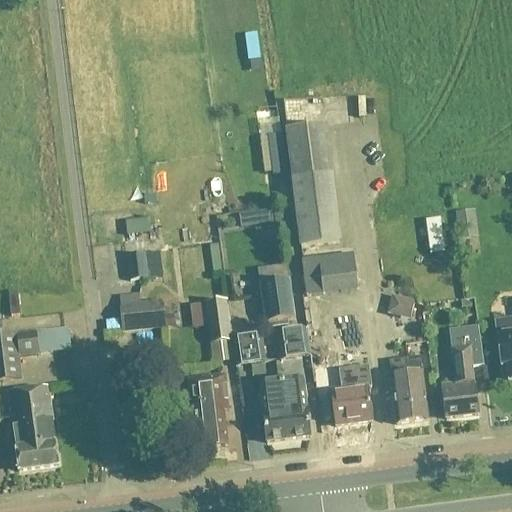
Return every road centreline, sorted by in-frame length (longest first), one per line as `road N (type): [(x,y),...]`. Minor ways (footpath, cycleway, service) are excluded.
road 1 (unclassified): [(115,511),(50,0)]
road 2 (tertiary): [(319,487),(115,511)]
road 3 (tertiary): [(511,462),(319,487)]
